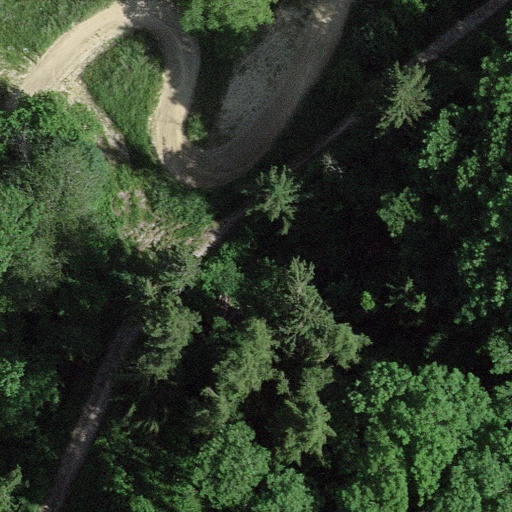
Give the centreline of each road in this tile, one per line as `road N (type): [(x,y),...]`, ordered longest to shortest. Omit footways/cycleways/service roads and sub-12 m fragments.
road 1 (track): [(483,0),(163,295),(81,428),(49,511)]
road 2 (track): [(173,285),(123,167),(83,113),(35,89)]
